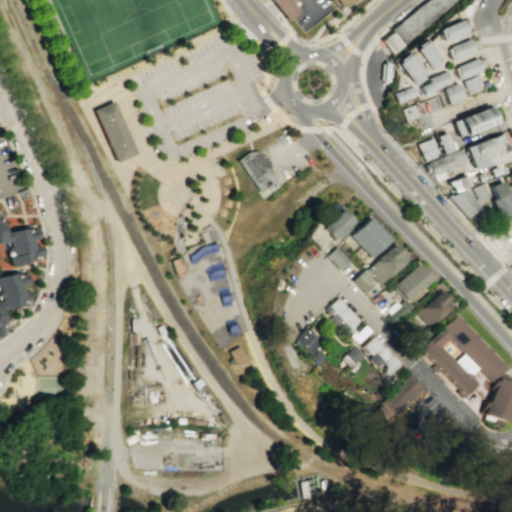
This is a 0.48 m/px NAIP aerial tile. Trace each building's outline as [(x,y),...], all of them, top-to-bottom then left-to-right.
[(284,22),(273,8),(266,0),(285,0),(296,13),(284,22)] [(349,0),(338,9),(330,0),(349,0)] [(403,45),(458,0),(426,0),(391,30),(392,32),(403,45)] [(457,21),(462,34),(440,43),(435,30),(457,21)] [(391,56),(403,45),(392,32),(380,42),(391,56)] [(464,40),(469,53),(448,61),(443,48),(464,40)] [(421,43),(410,52),(424,69),(435,60),(421,43)] [(404,56),(393,65),(408,84),(420,75),(404,56)] [(471,59),(476,72),(455,80),(450,67),(471,59)] [(389,64),(390,64),(389,68),(391,69),(390,78),(389,78),(389,81),(380,81),(381,64),(383,64),(384,61),(389,62),(389,64)] [(421,79),(441,71),(446,84),(415,95),(412,88),(423,84),(421,79)] [(458,81),(464,95),(478,89),(472,75),(458,81)] [(438,90),(453,84),(459,99),(444,105),(438,90)] [(405,87),(409,98),(389,105),(386,95),(405,87)] [(91,109),(111,100),(134,153),(114,162),(91,109)] [(407,105),(412,117),(399,122),(394,110),(407,105)] [(449,121),(486,107),(492,125),(461,137),(460,135),(455,137),(449,121)] [(443,132),(450,151),(439,155),(432,136),(443,132)] [(506,160),(497,135),(461,148),(474,183),(481,180),(478,171),(506,160)] [(429,137),(434,152),(430,153),(431,156),(419,161),(413,143),(429,137)] [(422,161),(439,155),(450,151),(459,148),(464,163),(441,171),(443,177),(433,180),(431,174),(428,175),(422,161)] [(234,158),(257,192),(275,179),(267,168),(267,160),(262,153),(254,149),(250,150),(245,151),(234,158)] [(464,175),(468,186),(448,193),(444,182),(464,175)] [(500,181),(511,214),(511,217),(498,223),(490,200),(493,199),(488,186),(500,181)] [(482,183),(487,197),(475,201),(470,187),(482,183)] [(463,189),(477,205),(464,217),(445,196),(463,189)] [(338,207),(350,220),(345,225),(347,227),(336,237),(335,236),(333,238),(319,225),(338,207)] [(366,215),(387,237),(368,256),(346,234),(366,215)] [(31,239),(37,238),(35,229),(29,230),(29,227),(3,233),(0,219),(0,243),(9,241),(10,247),(6,248),(7,252),(10,251),(11,256),(8,257),(10,266),(36,259),(36,256),(42,255),(40,246),(33,248),(31,239)] [(390,242),(398,251),(397,252),(402,258),(376,284),(367,274),(369,272),(364,268),(390,242)] [(332,245),(346,260),(337,269),(323,254),(332,245)] [(412,261),(427,276),(402,301),(399,299),(387,286),(412,261)] [(361,266),(367,273),(363,277),(368,283),(360,291),(348,279),(361,266)] [(0,336),(2,336),(0,330),(4,329),(0,314),(0,310),(25,305),(24,303),(30,301),(28,291),(22,293),(20,285),(27,284),(25,273),(18,275),(17,272),(0,275),(0,336)] [(435,289),(442,297),(441,298),(446,304),(424,325),(411,312),(435,289)] [(334,297),(357,320),(350,327),(354,331),(361,324),(366,330),(354,342),(346,334),(348,332),(346,330),(342,334),(326,318),(329,315),(322,308),(334,297)] [(399,299),(393,304),(394,306),(383,316),(389,323),(407,307),(402,301),(399,299)] [(469,381),(435,346),(444,337),(485,379),(500,365),(449,312),(414,345),(459,392),(469,381)] [(303,325),(309,330),(307,332),(318,342),(312,348),(320,355),(311,364),(305,358),(308,355),(290,338),(303,325)] [(372,335),(397,362),(397,366),(385,377),(367,358),(370,355),(361,346),(372,335)] [(244,359),(237,345),(226,351),(233,364),(244,359)] [(352,345),(361,355),(347,368),(338,358),(352,345)] [(378,401),(408,374),(422,388),(392,416),(378,401)] [(476,413),(499,423),(511,391),(511,382),(493,374),(476,413)]
